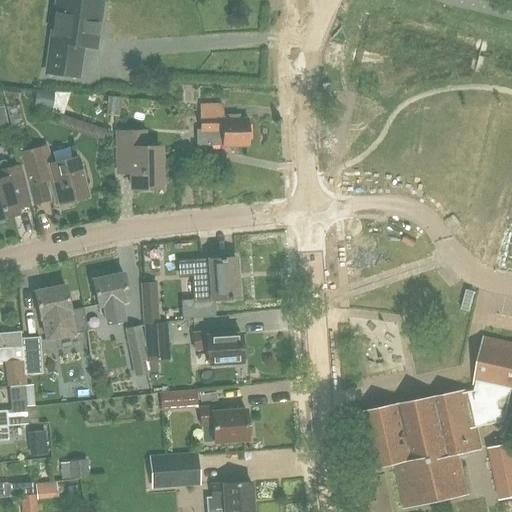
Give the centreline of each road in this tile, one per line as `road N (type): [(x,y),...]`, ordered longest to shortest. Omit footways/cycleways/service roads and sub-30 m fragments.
road 1 (residential): [(0,260),(128,229),(307,212)]
road 2 (tertiary): [(328,511),(307,212)]
road 3 (tertiary): [(307,212),(302,71),(321,0)]
